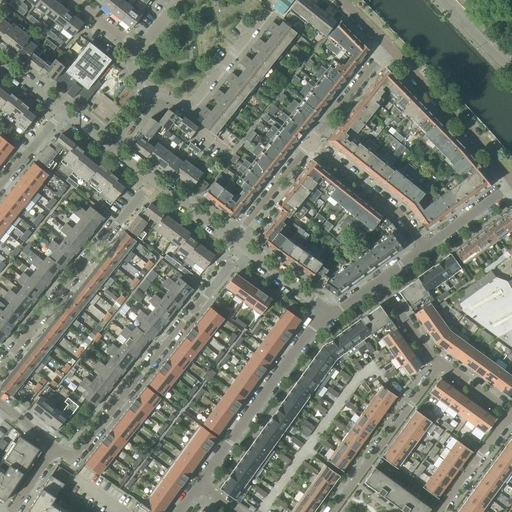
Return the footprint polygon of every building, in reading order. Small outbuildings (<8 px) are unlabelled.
[(39,0),(35,6),(44,14),(55,0),(54,0),(39,0)] [(44,14),(53,21),(64,8),(55,0),(44,14)] [(107,0),(102,6),(111,13),(122,0),(107,0)] [(122,0),(111,13),(121,21),(132,7),(122,0)] [(291,13),(297,18),(311,0),(297,0),(289,11),(291,13)] [(304,23),(306,25),(319,9),(314,5),(318,0),(311,0),(297,18),(304,23)] [(9,5),(16,10),(19,6),(12,1),(9,5)] [(19,6),(16,10),(23,16),(26,12),(19,6)] [(308,26),(315,31),(333,9),(329,6),(324,12),(319,9),(306,25),(308,26)] [(132,7),(121,21),(131,29),(142,15),(132,7)] [(53,21),(63,29),(73,15),(64,8),(53,21)] [(333,9),(315,31),(321,36),(321,37),(323,39),(336,22),(331,18),(336,12),(333,9)] [(283,19),(285,21),(291,13),(289,11),(283,19)] [(25,18),(35,25),(37,22),(30,16),(28,14),(25,18)] [(73,15),(63,29),(72,37),(83,23),(73,15)] [(0,40),(1,39),(13,24),(11,26),(2,19),(0,22),(0,40)] [(37,22),(35,25),(42,31),(45,27),(37,22)] [(272,22),(269,25),(292,44),(299,35),(283,22),(279,27),(272,22)] [(326,48),(328,49),(348,31),(345,27),(345,26),(342,23),(341,23),(340,22),(329,36),(333,39),(326,48)] [(1,39),(10,45),(21,31),(13,24),(1,39)] [(273,35),(269,39),(285,52),(292,44),(269,25),(266,29),(273,35)] [(10,45),(18,52),(30,37),(21,31),(10,45)] [(46,34),(53,40),(56,36),(49,31),(46,34)] [(328,49),(337,56),(342,52),(356,38),(353,34),(351,34),(348,31),(328,49)] [(56,36),(53,40),(60,46),(63,42),(56,36)] [(53,80),(54,80),(64,67),(55,59),(49,66),(38,57),(42,53),(36,48),(37,47),(28,40),(30,38),(30,37),(18,52),(16,54),(38,72),(40,70),(53,80)] [(356,38),(342,52),(357,65),(369,50),(356,38)] [(44,43),(54,51),(56,47),(47,39),(44,43)] [(259,39),(256,42),(278,61),(283,54),(284,54),(285,52),(269,39),(265,44),(259,39)] [(259,52),(255,56),(272,69),(273,67),(278,61),(256,42),(253,46),(259,52)] [(66,64),(64,67),(54,80),(68,91),(67,93),(73,98),(77,93),(87,101),(101,84),(96,79),(111,60),(89,43),(70,67),(66,64)] [(69,49),(65,54),(71,59),(73,56),(70,51),(69,49)] [(333,60),(328,65),(346,79),(357,65),(342,52),(337,56),(335,59),(338,61),(341,57),(344,60),(346,58),(348,60),(343,65),(342,64),(340,66),(333,60)] [(245,56),(242,60),(265,78),(270,71),(272,69),(255,56),(252,61),(245,56)] [(246,68),(242,73),(258,86),(260,84),(265,78),(242,60),(239,63),(246,68)] [(321,66),(317,70),(338,87),(341,84),(342,84),(346,79),(328,65),(329,66),(326,70),(321,66)] [(386,68),(374,83),(382,89),(385,85),(388,88),(397,79),(386,68)] [(321,81),(318,85),(331,96),(332,95),(333,95),(335,92),(335,91),(338,87),(317,70),(313,75),(321,81)] [(231,73),(228,77),(251,95),(256,88),(258,86),(242,73),(238,78),(231,73)] [(232,86),(228,90),(245,103),(246,101),(251,95),(228,77),(225,80),(232,86)] [(406,88),(397,79),(388,88),(392,93),(389,96),(395,100),(406,90),(406,88)] [(307,83),(303,87),(324,104),(327,101),(329,101),(331,98),(331,96),(318,85),(315,89),(307,83)] [(365,95),(379,105),(383,100),(379,96),(382,98),(386,93),(382,89),(374,83),(365,94),(365,95)] [(307,99),(304,102),(318,113),(318,112),(319,112),(322,109),(321,108),(324,104),(303,87),(299,92),(307,99)] [(0,89),(0,106),(9,96),(0,89)] [(218,90),(215,94),(238,112),(243,105),(245,103),(228,90),(224,95),(218,90)] [(407,90),(406,90),(395,100),(394,101),(397,105),(391,112),(392,113),(390,116),(394,119),(395,117),(414,98),(411,95),(411,93),(408,91),(407,90)] [(6,118),(8,115),(7,114),(19,100),(11,93),(9,96),(0,106),(0,108),(3,111),(1,114),(6,118)] [(219,102),(215,107),(231,120),(233,118),(232,118),(238,112),(215,94),(212,97),(219,102)] [(353,110),(350,114),(371,131),(375,126),(367,119),(375,110),(382,116),(386,111),(384,109),(379,105),(365,95),(362,99),(361,99),(359,102),(359,103),(357,106),(355,106),(353,109),(353,110)] [(406,114),(410,118),(422,106),(421,105),(421,104),(419,101),(417,101),(414,98),(395,117),(394,119),(393,120),(396,123),(406,114)] [(7,114),(8,115),(16,122),(27,110),(28,108),(19,100),(7,114)] [(293,100),(290,105),(311,121),(314,118),(315,118),(317,115),(317,114),(318,113),(304,102),(301,106),(293,100)] [(267,112),(268,113),(272,116),(278,110),(272,105),(267,112)] [(294,116),(291,119),(305,131),(308,126),(308,125),(311,121),(290,105),(286,109),(294,116)] [(406,128),(410,133),(430,114),(426,110),(426,109),(424,106),(422,106),(410,118),(413,121),(406,128)] [(204,107),(201,111),(224,129),(229,122),(231,120),(215,107),(211,112),(204,107)] [(168,109),(158,123),(165,129),(167,130),(173,123),(177,126),(184,116),(179,112),(176,110),(174,113),(168,109)] [(27,110),(16,122),(15,124),(24,131),(35,117),(27,110)] [(224,129),(201,111),(199,114),(205,119),(201,124),(217,137),(219,135),(224,129)] [(287,124),(284,128),(298,139),(305,131),(291,119),(283,113),(279,118),(287,124)] [(352,128),(356,132),(357,132),(360,129),(367,135),(371,131),(350,114),(347,118),(346,118),(343,121),(352,128)] [(417,134),(421,137),(437,121),(437,119),(434,117),(433,117),(430,114),(410,133),(414,137),(417,134)] [(185,117),(184,116),(177,126),(185,132),(181,137),(187,142),(198,128),(184,117),(185,117)] [(133,147),(147,157),(157,143),(153,148),(147,143),(149,139),(152,136),(156,131),(160,134),(165,129),(158,123),(151,117),(140,131),(143,133),(133,147)] [(327,141),(337,149),(345,139),(348,135),(345,133),(349,127),(351,129),(352,128),(343,121),(327,141)] [(432,149),(448,133),(441,126),(441,124),(439,122),(438,122),(437,121),(421,137),(421,138),(419,139),(431,150),(432,149)] [(381,124),(374,132),(378,135),(383,128),(383,126),(381,124)] [(273,126),(269,130),(290,147),(293,144),(294,144),(298,139),(284,128),(281,132),(273,126)] [(168,139),(172,134),(167,130),(163,135),(168,139)] [(273,141),(270,145),(283,156),(284,155),(285,155),(287,152),(287,151),(290,147),(269,130),(265,135),(273,141)] [(251,133),(246,140),(250,143),(257,135),(253,132),(252,133),(251,133)] [(392,135),(401,142),(404,139),(395,132),(392,135)] [(438,147),(447,156),(460,144),(457,140),(456,140),(448,133),(432,149),(434,151),(438,147)] [(61,148),(67,153),(74,144),(61,134),(51,147),(49,145),(38,159),(41,161),(52,170),(56,164),(52,160),(61,148)] [(0,136),(0,150),(8,156),(14,148),(11,145),(0,136)] [(181,141),(175,137),(172,142),(177,146),(181,141)] [(348,156),(348,157),(359,143),(353,138),(350,142),(345,139),(337,149),(346,156),(348,156)] [(388,143),(397,149),(401,144),(392,138),(388,143)] [(353,161),(357,164),(374,143),(372,141),(369,139),(363,146),(359,143),(348,157),(349,157),(349,159),(352,161),(353,161)] [(147,157),(155,164),(166,150),(157,143),(147,157)] [(259,143),(255,147),(276,164),(279,161),(280,161),(283,158),(283,156),(270,145),(267,149),(259,143)] [(365,170),(366,171),(376,157),(372,154),(378,146),(374,143),(357,164),(361,166),(361,168),(363,170),(365,170)] [(63,159),(72,166),(82,154),(84,151),(74,144),(67,153),(68,153),(63,159)] [(401,144),(397,149),(396,150),(400,154),(401,154),(405,148),(401,144)] [(460,173),(461,174),(475,161),(470,155),(464,148),(464,147),(460,144),(447,156),(451,160),(449,162),(452,165),(451,166),(459,174),(460,173)] [(259,158),(256,162),(269,173),(270,172),(271,172),(274,169),(273,168),(276,164),(255,147),(252,152),(259,158)] [(155,164),(163,170),(174,156),(166,150),(155,164)] [(382,184),(383,185),(394,171),(389,168),(395,160),(400,154),(396,150),(391,157),(374,178),(378,180),(378,182),(381,184),(382,184)] [(370,174),(374,178),(391,157),(386,153),(384,156),(380,153),(376,157),(366,171),(366,172),(369,175),(370,174)] [(70,168),(78,175),(89,160),(82,154),(72,166),(70,168)] [(163,170),(172,176),(183,162),(174,156),(163,170)] [(87,182),(89,180),(88,179),(98,167),(89,160),(78,175),(87,182)] [(175,175),(183,181),(194,167),(185,160),(183,162),(172,176),(173,177),(175,175)] [(245,160),(242,165),(262,181),(265,178),(267,178),(269,175),(269,174),(269,173),(256,162),(253,166),(245,160)] [(304,172),(303,173),(316,183),(324,189),(328,184),(321,178),(326,171),(312,160),(303,170),(304,172)] [(464,177),(467,180),(482,169),(475,161),(461,174),(459,176),(462,179),(464,177)] [(33,163),(26,171),(42,183),(48,175),(37,166),(33,163)] [(89,180),(96,185),(108,171),(100,165),(98,167),(88,179),(89,180)] [(245,176),(243,179),(256,191),(260,187),(260,185),(262,181),(242,165),(238,170),(245,176)] [(194,184),(198,187),(202,182),(198,179),(203,174),(194,167),(183,181),(192,188),(194,184)] [(225,168),(223,171),(232,179),(235,175),(230,172),(225,168)] [(467,180),(461,184),(472,198),(480,191),(481,192),(494,183),(482,169),(467,180)] [(26,171),(20,179),(35,191),(42,183),(26,171)] [(103,195),(104,196),(116,181),(117,179),(108,171),(96,185),(105,193),(103,195)] [(340,182),(326,171),(321,178),(328,184),(324,189),(327,191),(325,193),(329,196),(340,182)] [(387,188),(395,195),(406,181),(394,171),(383,185),(383,186),(386,188),(387,188)] [(299,177),(296,181),(317,198),(321,193),(313,187),(316,183),(303,173),(301,173),(299,176),(299,177)] [(440,174),(436,179),(441,184),(444,181),(445,179),(440,174)] [(444,181),(447,184),(452,179),(449,176),(445,179),(444,181)] [(209,199),(213,202),(230,181),(225,177),(219,185),(215,181),(204,195),(205,195),(205,197),(208,199),(209,199)] [(239,194),(241,196),(240,197),(235,193),(232,196),(244,206),(256,191),(243,179),(240,178),(236,183),(243,189),(239,194)] [(20,179),(14,187),(29,199),(35,191),(20,179)] [(202,182),(198,187),(197,188),(202,192),(209,184),(203,180),(202,182)] [(116,181),(104,196),(113,203),(124,188),(116,181)] [(217,206),(221,210),(232,196),(228,192),(234,185),(230,181),(213,202),(217,205),(217,206)] [(290,189),(289,190),(302,201),(306,196),(313,203),(317,198),(296,181),(293,185),(292,185),(290,188),(290,189)] [(403,202),(407,205),(419,191),(406,181),(395,195),(403,201),(403,202)] [(437,181),(432,187),(435,190),(440,184),(437,181)] [(344,185),(340,182),(329,196),(332,199),(326,207),(331,211),(348,190),(344,187),(344,185)] [(461,184),(449,193),(459,206),(460,206),(461,206),(464,204),(464,203),(472,198),(461,184)] [(14,187),(7,195),(22,207),(29,199),(14,187)] [(285,195),(283,198),(304,215),(307,211),(300,204),(302,201),(289,190),(287,190),(285,193),(285,195)] [(351,193),(348,190),(331,211),(336,215),(342,207),(346,210),(356,197),(356,196),(356,195),(353,193),(351,193)] [(419,191),(407,205),(409,207),(427,231),(435,226),(424,211),(417,202),(423,195),(419,191)] [(428,197),(431,200),(436,195),(433,192),(428,197)] [(449,193),(436,202),(446,216),(455,210),(456,210),(459,208),(459,207),(459,206),(449,193)] [(7,195),(1,203),(16,215),(22,207),(7,195)] [(232,196),(221,210),(233,219),(244,206),(232,196)] [(357,197),(356,197),(346,210),(349,213),(343,221),(338,229),(341,233),(348,224),(365,203),(361,200),(361,199),(358,197),(357,197)] [(275,206),(281,211),(287,216),(289,218),(292,213),(300,220),(304,215),(283,198),(280,202),(279,201),(275,206)] [(436,202),(424,211),(435,226),(438,223),(438,222),(446,216),(436,202)] [(1,203),(0,204),(0,215),(10,223),(16,215),(1,203)] [(368,206),(365,203),(348,224),(353,228),(359,220),(362,223),(373,210),(373,208),(370,206),(368,206)] [(150,218),(157,223),(164,214),(150,204),(140,217),(138,215),(127,229),(141,240),(146,234),(141,230),(150,218)] [(80,207),(77,211),(99,228),(106,219),(104,218),(102,216),(90,207),(87,212),(80,207)] [(377,213),(373,210),(362,223),(356,231),(361,235),(367,227),(371,230),(378,222),(382,217),(381,217),(381,215),(378,213),(377,213)] [(81,220),(77,225),(92,237),(99,228),(77,211),(73,214),(81,220)] [(281,211),(269,226),(278,233),(284,225),(288,220),(285,218),(287,216),(281,211)] [(511,230),(511,231),(511,230),(511,221),(506,213),(497,220),(511,240),(511,239),(511,230)] [(153,228),(163,235),(173,221),(164,214),(157,223),(153,228)] [(317,214),(313,220),(320,226),(325,220),(317,214)] [(0,215),(0,228),(3,231),(10,223),(0,215)] [(385,236),(386,238),(397,253),(407,245),(392,224),(384,217),(378,225),(384,229),(385,228),(389,234),(388,234),(385,236)] [(507,243),(511,240),(497,220),(489,226),(499,240),(502,237),(507,243)] [(163,235),(171,241),(182,228),(173,221),(163,235)] [(321,226),(328,232),(332,227),(325,221),(321,226)] [(67,224),(63,228),(85,245),(92,237),(77,225),(74,229),(67,224)] [(278,233),(268,246),(271,248),(271,250),(274,252),(275,252),(276,252),(286,239),(282,235),(289,227),(284,225),(278,233)] [(267,246),(268,246),(278,233),(269,226),(258,239),(267,246)] [(495,243),(499,240),(489,226),(480,232),(495,253),(499,250),(495,243)] [(67,237),(63,242),(78,253),(85,245),(63,228),(60,232),(67,237)] [(171,241),(179,248),(188,236),(190,234),(182,228),(171,241)] [(124,232),(117,240),(131,251),(134,248),(132,247),(136,241),(124,232)] [(281,256),(285,259),(300,237),(301,235),(297,232),(296,233),(290,241),(286,239),(276,252),(277,253),(277,254),(280,256),(281,256)] [(490,257),(495,253),(480,232),(471,239),(481,253),(485,250),(490,257)] [(341,233),(336,239),(340,242),(347,238),(341,233)] [(177,250),(186,257),(197,243),(188,236),(179,248),(177,250)] [(293,265),(294,265),(303,251),(300,248),(305,240),(300,237),(285,259),(289,261),(289,263),(292,265),(293,265)] [(386,238),(374,247),(384,261),(392,255),(393,255),(397,253),(386,238)] [(478,255),(481,253),(471,239),(462,245),(477,266),(483,262),(478,255)] [(117,240),(110,249),(122,259),(126,254),(128,255),(131,251),(117,240)] [(53,241),(50,245),(71,262),(78,253),(63,242),(59,246),(53,241)] [(186,257),(195,263),(205,249),(197,243),(186,257)] [(48,257),(62,269),(64,270),(71,262),(50,245),(47,248),(53,253),(50,258),(48,257)] [(474,268),(477,266),(462,245),(454,251),(464,265),(469,262),(474,268)] [(299,268),(302,271),(318,249),(313,246),(308,254),(303,251),(294,265),(294,266),(297,269),(299,268)] [(374,247),(360,257),(370,271),(371,270),(372,271),(375,268),(376,267),(384,261),(374,247)] [(110,249),(103,258),(117,269),(119,265),(118,264),(122,259),(110,249)] [(205,249),(195,263),(204,270),(214,256),(205,249)] [(318,249),(302,271),(307,274),(307,275),(310,277),(311,277),(312,277),(322,264),(317,261),(323,252),(318,249)] [(335,249),(332,251),(337,259),(341,257),(335,249)] [(498,258),(501,262),(510,256),(507,251),(498,258)] [(450,254),(442,260),(454,277),(453,275),(461,269),(450,254)] [(37,256),(34,260),(55,277),(62,269),(48,257),(44,262),(37,256)] [(360,257),(348,266),(358,280),(366,274),(367,274),(370,272),(370,271),(360,257)] [(103,258),(96,267),(108,276),(112,271),(114,272),(117,269),(103,258)] [(172,258),(169,262),(174,266),(177,269),(179,267),(180,265),(177,262),(172,258)] [(498,258),(490,265),(493,269),(501,262),(498,258)] [(38,269),(34,274),(48,285),(55,277),(34,260),(31,264),(38,269)] [(442,260),(433,266),(446,283),(454,277),(442,260)] [(346,290),(335,275),(330,279),(324,275),(329,270),(325,262),(313,279),(337,296),(346,290)] [(493,269),(490,265),(481,271),(484,275),(493,269)] [(348,266),(335,275),(346,290),(349,287),(349,286),(358,280),(348,266)] [(433,266),(425,272),(436,287),(444,281),(445,283),(446,283),(433,266)] [(96,267),(89,275),(103,286),(106,282),(104,281),(108,276),(96,267)] [(152,271),(145,279),(151,284),(158,275),(152,271)] [(511,348),(511,279),(508,282),(507,281),(496,277),(491,271),(452,298),(452,299),(457,306),(456,307),(497,337),(511,348)] [(473,278),(475,281),(484,275),(481,271),(473,278)] [(425,272),(417,277),(428,292),(436,287),(425,272)] [(24,273),(21,277),(41,293),(48,285),(34,274),(30,278),(24,273)] [(224,288),(234,296),(245,280),(236,274),(224,288)] [(89,275),(82,284),(94,293),(98,288),(100,290),(103,286),(89,275)] [(24,286),(21,290),(34,302),(41,293),(21,277),(18,281),(24,286)] [(168,277),(165,281),(186,298),(193,289),(179,278),(175,283),(168,277)] [(434,300),(428,292),(417,277),(398,291),(413,312),(417,309),(416,306),(427,298),(431,302),(434,300)] [(151,284),(145,279),(139,287),(144,292),(151,284)] [(234,296),(243,302),(254,286),(245,280),(234,296)] [(137,285),(132,281),(130,284),(128,283),(123,288),(130,293),(137,285)] [(168,290),(164,295),(179,306),(186,298),(165,281),(161,285),(168,290)] [(82,284),(75,292),(89,303),(92,300),(90,298),(94,293),(82,284)] [(247,304),(252,308),(254,304),(263,293),(254,286),(243,302),(247,304)] [(104,292),(113,300),(114,301),(117,298),(106,289),(104,292)] [(10,290),(7,294),(28,310),(32,304),(34,302),(21,290),(17,295),(10,290)] [(137,290),(132,296),(140,302),(145,296),(137,290)] [(75,292),(68,301),(80,311),(84,306),(86,307),(89,303),(75,292)] [(254,304),(252,308),(261,315),(268,304),(272,299),(263,293),(254,304)] [(11,303),(8,306),(22,317),(28,310),(7,294),(4,298),(11,303)] [(151,298),(152,298),(172,315),(179,306),(164,295),(161,299),(154,294),(151,298)] [(152,311),(151,312),(165,324),(172,315),(152,298),(149,302),(152,305),(154,307),(152,311)] [(68,301),(62,309),(75,320),(78,317),(77,315),(80,311),(68,301)] [(112,306),(112,307),(116,311),(120,306),(116,302),(112,306)] [(414,315),(421,324),(437,313),(430,304),(430,303),(414,314),(414,315)] [(379,305),(360,319),(371,334),(373,337),(376,335),(388,327),(390,329),(394,326),(379,305)] [(0,309),(0,314),(15,326),(22,317),(8,306),(3,312),(0,309)] [(112,307),(105,315),(110,319),(116,311),(112,307)] [(209,307),(202,316),(217,328),(224,319),(209,307)] [(62,309),(55,318),(67,327),(71,323),(72,324),(75,320),(62,309)] [(286,309),(279,318),(294,329),(301,320),(286,309)] [(141,311),(138,316),(158,332),(165,324),(151,312),(147,316),(141,311)] [(421,324),(428,333),(443,322),(437,313),(421,324)] [(0,328),(8,335),(15,326),(0,314),(0,328)] [(98,324),(98,325),(102,328),(106,323),(110,319),(105,315),(102,319),(98,324)] [(138,329),(150,339),(152,340),(158,332),(138,316),(135,319),(142,324),(138,329)] [(202,316),(196,324),(210,336),(217,328),(202,316)] [(55,318),(48,326),(62,337),(65,334),(63,333),(67,327),(55,318)] [(279,318),(273,327),(288,338),(294,329),(279,318)] [(360,319),(352,325),(363,340),(371,334),(360,319)] [(436,344),(438,345),(444,337),(443,336),(450,331),(449,331),(443,322),(428,333),(436,344)] [(196,324),(189,333),(204,345),(210,336),(196,324)] [(94,335),(94,336),(99,340),(102,336),(99,334),(103,328),(102,328),(98,325),(91,333),(94,335)] [(352,325),(343,331),(354,346),(363,340),(352,325)] [(48,326),(41,335),(53,344),(57,340),(59,341),(62,337),(48,326)] [(126,327),(123,331),(144,347),(150,339),(138,329),(136,327),(132,332),(126,327)] [(273,327),(266,336),(282,347),(288,338),(273,327)] [(381,339),(387,348),(402,337),(396,328),(396,327),(380,339),(381,339)] [(126,340),(122,344),(137,356),(144,347),(123,331),(119,335),(126,340)] [(343,331),(335,337),(346,352),(354,346),(343,331)] [(438,345),(447,352),(458,337),(450,331),(443,336),(444,337),(438,345)] [(189,333),(182,341),(197,353),(204,345),(189,333)] [(41,335),(34,344),(48,355),(51,351),(49,350),(53,344),(41,335)] [(266,336),(260,345),(275,356),(282,347),(266,336)] [(322,346),(321,349),(330,355),(334,352),(338,358),(346,352),(335,337),(322,346)] [(387,348),(394,358),(409,347),(402,337),(387,348)] [(447,352),(456,359),(467,344),(458,337),(447,352)] [(182,341),(175,350),(190,361),(197,353),(182,341)] [(34,344),(27,352),(39,362),(43,357),(45,359),(48,355),(34,344)] [(112,344),(109,348),(130,365),(137,356),(122,344),(118,349),(112,344)] [(456,359),(465,366),(476,350),(467,344),(456,359)] [(260,345),(254,353),(269,364),(275,356),(260,345)] [(394,358),(401,367),(416,356),(409,347),(394,358)] [(112,357),(109,362),(123,373),(130,365),(109,348),(106,352),(112,357)] [(321,349),(316,356),(331,367),(336,359),(338,358),(334,352),(330,355),(321,349)] [(175,350),(169,358),(183,370),(190,361),(175,350)] [(465,366),(474,372),(486,357),(476,350),(465,366)] [(27,352),(21,360),(34,372),(37,368),(35,367),(39,362),(27,352)] [(254,353),(247,362),(263,373),(269,364),(254,353)] [(316,356),(310,364),(325,375),(331,367),(316,356)] [(416,356),(401,367),(407,376),(407,377),(423,365),(422,365),(416,356)] [(474,372),(484,379),(495,364),(486,357),(474,372)] [(169,358),(162,366),(177,378),(183,370),(169,358)] [(21,360),(14,369),(26,379),(29,375),(31,376),(34,372),(21,360)] [(99,361),(96,365),(116,382),(123,373),(109,362),(105,366),(99,361)] [(247,362),(241,371),(257,382),(263,373),(247,362)] [(310,364),(304,372),(319,383),(325,375),(310,364)] [(484,379),(493,386),(504,371),(495,364),(484,379)] [(99,374),(95,378),(110,390),(116,382),(96,365),(93,369),(99,374)] [(162,366),(155,375),(170,387),(177,378),(162,366)] [(14,369),(7,378),(20,389),(23,386),(22,384),(26,379),(14,369)] [(241,371),(235,380),(250,391),(257,382),(241,371)] [(493,386),(502,393),(511,379),(511,376),(504,371),(493,386)] [(304,372),(297,381),(312,392),(319,383),(304,372)] [(170,387),(155,375),(152,379),(148,384),(152,387),(163,396),(170,387)] [(429,393),(439,400),(450,385),(441,378),(440,377),(429,393),(429,394),(429,393)] [(20,389),(7,378),(0,386),(12,396),(16,392),(20,395),(23,391),(20,389)] [(38,383),(35,387),(39,390),(42,387),(46,381),(43,378),(38,384),(38,383)] [(85,378),(82,382),(103,398),(110,390),(95,378),(91,383),(85,378)] [(511,379),(502,393),(511,399),(511,398),(511,379)] [(235,380),(229,388),(244,400),(250,391),(235,380)] [(297,381),(291,389),(306,400),(312,392),(297,381)] [(103,398),(82,382),(79,385),(86,391),(82,395),(96,407),(103,398)] [(381,386),(375,395),(390,406),(396,397),(397,397),(381,385),(381,386)] [(439,400),(448,407),(459,392),(450,385),(439,400)] [(146,386),(139,395),(152,406),(154,407),(161,398),(152,391),(146,386)] [(35,387),(28,395),(32,399),(37,394),(39,390),(35,387)] [(229,388),(222,397),(238,408),(244,400),(229,388)] [(291,389),(286,397),(301,408),(306,400),(291,389)] [(448,407),(457,413),(468,398),(459,392),(448,407)] [(33,399),(32,399),(28,395),(27,394),(23,399),(25,401),(22,404),(25,407),(27,407),(33,399)] [(30,411),(39,418),(55,397),(51,394),(47,398),(43,394),(41,397),(30,411)] [(58,411),(47,425),(56,431),(68,416),(70,418),(79,406),(72,401),(75,397),(71,394),(64,402),(67,404),(61,413),(58,411)] [(139,395),(132,404),(147,416),(152,410),(154,407),(152,406),(139,395)] [(375,395),(368,405),(383,415),(390,406),(375,395)] [(39,418),(47,425),(58,411),(53,406),(59,399),(55,397),(39,418)] [(222,397),(216,406),(231,417),(238,408),(222,397)] [(286,397),(280,406),(295,417),(301,408),(286,397)] [(457,413),(466,420),(477,405),(468,398),(457,413)] [(132,404),(125,412),(140,424),(147,416),(132,404)] [(368,405),(361,414),(376,425),(383,415),(368,405)] [(466,420),(475,427),(487,412),(477,405),(466,420)] [(216,406),(210,415),(225,426),(231,417),(216,406)] [(280,406),(274,414),(289,425),(295,417),(280,406)] [(416,411),(409,420),(424,431),(431,422),(431,423),(432,422),(416,410),(415,411),(416,411)] [(125,412),(119,421),(133,432),(140,424),(125,412)] [(487,412),(475,427),(485,434),(484,434),(485,434),(497,418),(496,418),(487,412)] [(274,414),(268,422),(283,433),(289,425),(274,414)] [(361,414),(355,423),(370,434),(376,425),(361,414)] [(225,426),(210,415),(203,424),(218,435),(225,426)] [(409,420),(402,429),(418,440),(424,431),(409,420)] [(119,421),(112,429),(127,441),(133,432),(119,421)] [(268,422),(262,431),(277,441),(283,433),(268,422)] [(355,423),(348,432),(363,443),(370,434),(355,423)] [(199,425),(193,434),(210,447),(217,438),(199,425)] [(112,429),(105,437),(120,449),(127,441),(112,429)] [(402,429),(396,439),(411,450),(418,440),(402,429)] [(262,431),(256,439),(271,450),(277,441),(262,431)] [(348,432),(341,442),(356,452),(363,443),(348,432)] [(193,434),(186,443),(204,456),(210,447),(193,434)] [(0,497),(4,500),(17,482),(22,473),(31,461),(39,449),(20,436),(11,448),(3,461),(9,465),(3,473),(0,470),(0,497)] [(105,437),(98,446),(113,458),(120,449),(105,437)] [(256,439),(250,447),(265,458),(271,450),(256,439)] [(396,439),(389,448),(404,459),(411,450),(396,439)] [(457,441),(450,450),(465,461),(472,452),(473,452),(457,440),(456,441),(457,441)] [(341,442),(335,451),(350,462),(356,452),(341,442)] [(186,443),(180,452),(197,464),(204,456),(186,443)] [(511,448),(507,445),(501,454),(511,461),(511,448)] [(98,446),(92,454),(106,466),(113,458),(98,446)] [(250,447),(244,456),(259,467),(265,458),(250,447)] [(404,459),(389,448),(382,457),(381,457),(397,469),(398,468),(397,468),(404,459)] [(450,450),(443,459),(458,470),(465,461),(450,450)] [(350,462),(335,451),(328,460),(327,460),(343,472),(343,471),(350,462)] [(180,452),(174,461),(191,473),(197,464),(180,452)] [(106,466),(92,454),(84,463),(99,475),(106,466)] [(511,461),(501,454),(494,462),(510,473),(511,469),(511,461)] [(244,456),(238,464),(253,475),(259,467),(244,456)] [(385,463),(380,459),(363,482),(403,511),(427,511),(436,501),(432,497),(428,502),(417,494),(421,489),(414,484),(411,489),(396,478),(399,473),(396,471),(392,476),(381,468),(385,463)] [(443,459),(436,468),(452,479),(458,470),(443,459)] [(174,461),(167,469),(185,482),(191,473),(174,461)] [(494,462),(488,471),(503,482),(510,473),(494,462)] [(238,464),(232,472),(247,483),(253,475),(238,464)] [(324,465),(318,475),(333,486),(339,476),(340,476),(324,464),(324,465)] [(436,468),(430,478),(445,489),(452,479),(436,468)] [(167,469),(161,478),(178,491),(185,482),(167,469)] [(488,471),(481,480),(497,491),(503,482),(488,471)] [(232,472),(226,480),(241,491),(247,483),(232,472)] [(151,511),(152,511),(142,505),(141,505),(140,504),(134,511),(62,511),(51,504),(55,497),(64,484),(51,475),(39,493),(26,511),(151,511)] [(318,475),(311,484),(326,495),(333,486),(318,475)] [(161,478),(155,487),(172,499),(178,491),(161,478)] [(445,489),(430,478),(423,487),(422,487),(438,499),(438,498),(445,489)] [(241,491),(226,480),(221,487),(220,489),(235,500),(241,491)] [(481,480),(475,489),(490,500),(497,491),(481,480)] [(311,484),(304,493),(319,504),(326,495),(311,484)] [(152,491),(148,496),(152,498),(166,508),(172,499),(155,487),(152,491)] [(475,489),(469,497),(484,508),(490,500),(475,489)] [(304,493),(298,502),(310,511),(313,511),(319,504),(304,493)] [(148,496),(142,505),(152,511),(151,511),(163,511),(166,508),(152,498),(148,496)] [(469,497),(462,506),(470,511),(481,511),(484,508),(469,497)] [(310,511),(298,502),(291,511),(310,511)]
